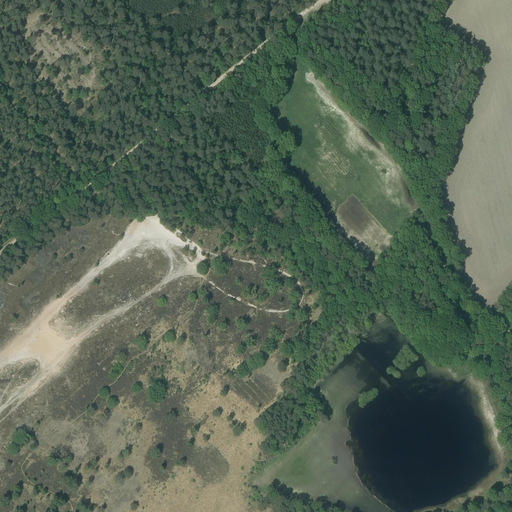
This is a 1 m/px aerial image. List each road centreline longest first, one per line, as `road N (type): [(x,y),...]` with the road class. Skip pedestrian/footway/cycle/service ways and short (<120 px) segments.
road 1 (track): [(203,276),(176,274),(75,340),(0,410)]
road 2 (track): [(431,232),(409,139),(410,66),(436,0)]
road 3 (track): [(190,107),(250,178),(229,242),(210,269)]
road 4 (track): [(431,232),(438,258),(511,335)]
road 5 (track): [(285,28),(190,107)]
